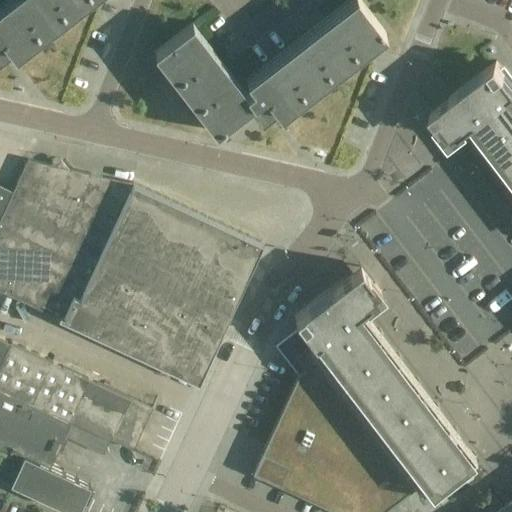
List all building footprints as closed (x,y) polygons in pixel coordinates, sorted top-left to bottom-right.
[(0,53),(8,47),(13,54),(82,0),(2,0),(0,2),(0,53)] [(191,23),(154,51),(215,131),(250,104),(260,118),(275,107),(281,114),(386,35),(359,0),(350,0),(238,85),(191,23)] [(451,138),(470,123),(511,177),(511,92),(511,91),(511,90),(511,81),(496,61),(449,97),(454,102),(453,103),(451,105),(449,108),(448,111),(447,112),(447,113),(447,115),(447,116),(447,119),(448,122),(449,123),(450,126),(445,130),(451,138)] [(459,150),(442,164),(449,172),(466,159),(459,150)] [(0,475),(76,511),(89,481),(49,463),(63,434),(102,452),(106,444),(106,445),(110,438),(133,448),(153,406),(129,395),(123,408),(82,389),(88,376),(9,340),(9,341),(0,336),(0,287),(198,379),(262,240),(134,181),(133,183),(28,158),(13,190),(0,184),(0,475)] [(341,279),(294,315),(313,340),(293,354),(304,368),(298,372),(252,472),(338,511),(379,511),(426,476),(433,485),(468,459),(355,311),(380,291),(375,284),(369,288),(367,286),(365,284),(362,282),(359,281),(358,281),(355,281),(352,281),(349,282),(348,283),(345,284),(341,279)]
